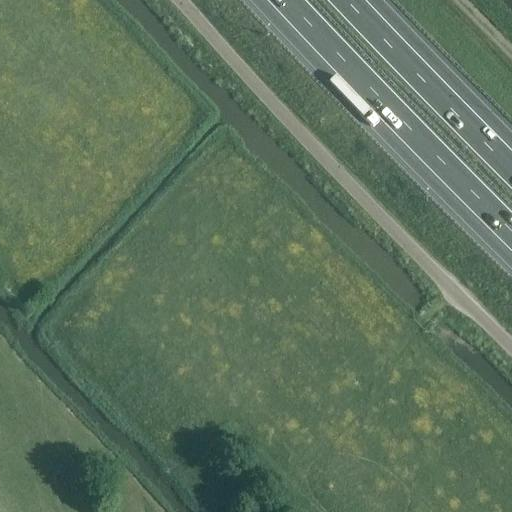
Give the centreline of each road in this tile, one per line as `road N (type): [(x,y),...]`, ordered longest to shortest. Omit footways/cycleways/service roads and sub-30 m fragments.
road 1 (unclassified): [(511,347),(178,0)]
road 2 (motorway): [(276,0),(511,239)]
road 3 (motorway): [(511,159),(355,0)]
